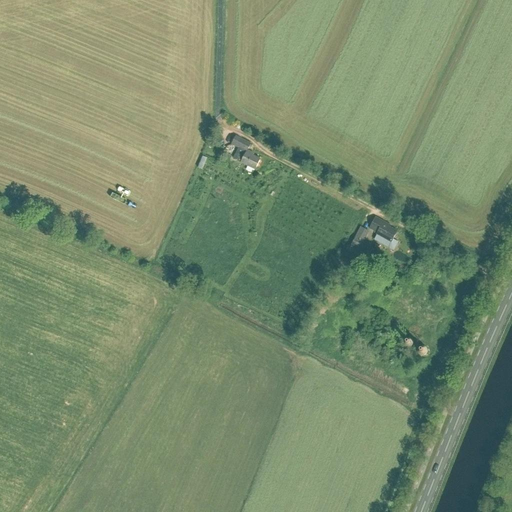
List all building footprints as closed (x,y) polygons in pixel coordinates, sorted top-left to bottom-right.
[(255,170),(261,159),(253,156),(254,154),(247,150),(250,144),(236,137),(232,145),(239,148),(233,159),(255,170)] [(202,157),(198,168),(202,170),(207,158),(202,157)] [(377,235),(388,241),(386,246),(393,250),(398,242),(393,240),(397,232),(390,228),(391,226),(375,218),(370,229),(378,233),(377,235)] [(353,246),(366,254),(371,246),(364,242),(369,233),(363,229),(353,246)] [(392,265),(394,262),(385,257),(383,261),(392,265)] [(408,348),(412,346),(413,344),(413,340),(406,337),(404,339),(403,342),(402,345),(404,347),(408,348)] [(422,356),(426,354),(427,352),(427,347),(420,345),(418,346),(417,350),(416,352),(418,354),(422,356)]
